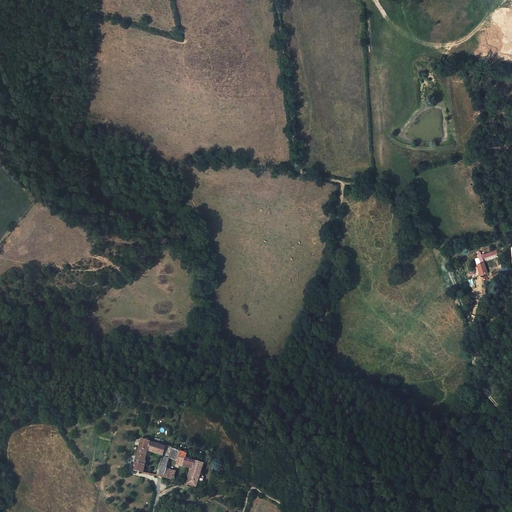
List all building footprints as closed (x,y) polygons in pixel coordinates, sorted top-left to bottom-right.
[(480,275),(487,273),(484,262),(477,265),(480,275)] [(151,435),(150,440),(165,445),(167,440),(151,435)] [(148,449),(150,440),(142,437),(133,469),(142,471),(148,449)] [(165,445),(150,440),(148,449),(163,453),(165,445)] [(170,457),(172,447),(165,445),(163,453),(158,475),(164,477),(167,467),(168,464),(170,457)] [(178,459),(177,463),(194,466),(189,483),(198,486),(198,484),(199,484),(202,482),(203,481),(204,479),(205,477),(204,475),(203,473),(201,472),(204,462),(191,458),(191,457),(188,456),(188,452),(172,447),(170,457),(178,459)] [(175,480),(176,470),(167,467),(164,477),(175,480)]
